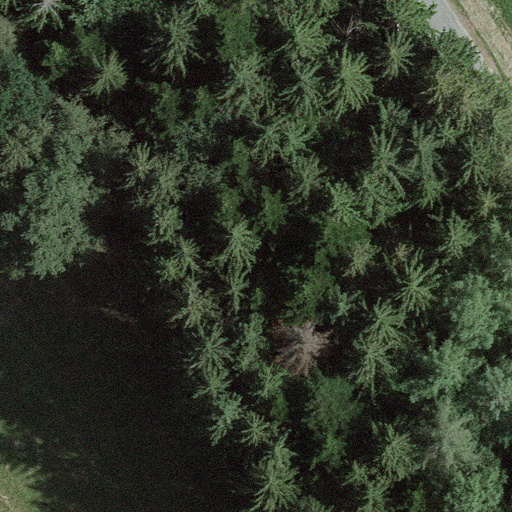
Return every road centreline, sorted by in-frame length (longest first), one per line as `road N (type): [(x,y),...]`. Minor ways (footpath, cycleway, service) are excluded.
road 1 (track): [(230,511),(94,293),(0,168)]
road 2 (unclassified): [(511,133),(425,0)]
